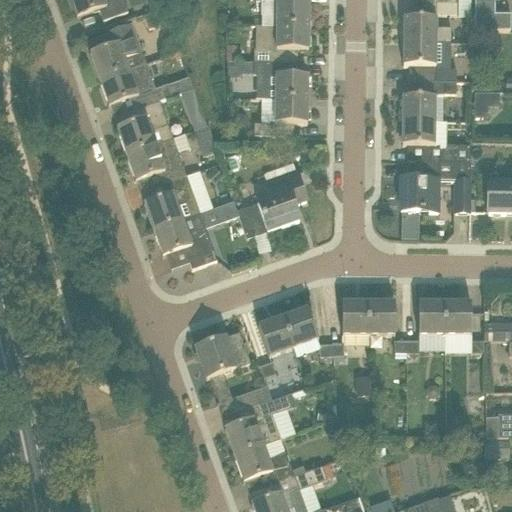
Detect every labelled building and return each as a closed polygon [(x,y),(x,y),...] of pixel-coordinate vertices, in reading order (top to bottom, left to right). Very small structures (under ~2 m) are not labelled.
[(68,0),(77,21),(97,14),(101,26),(127,17),(121,0),(68,0)] [(261,18),(261,30),(308,31),(309,6),(299,6),(298,0),(255,0),(255,4),(267,4),(268,18),(261,18)] [(436,0),(436,8),(470,8),(470,0),(436,0)] [(511,34),(511,17),(494,17),(494,0),(474,0),(474,34),(511,34)] [(470,8),(436,8),(436,19),(470,19),(470,8)] [(404,22),(403,45),(450,46),(451,32),(436,32),(436,22),(404,22)] [(141,58),(142,57),(132,29),(107,38),(112,51),(90,59),(99,85),(142,70),(137,57),(140,55),(141,58)] [(255,30),(255,67),(297,67),(297,66),(293,66),(293,55),(308,55),(308,31),(261,30),(255,30)] [(408,86),(435,86),(456,87),(456,74),(435,74),(435,69),(443,69),(447,65),(448,47),(450,47),(450,46),(403,45),(403,70),(409,70),(408,86)] [(266,104),(275,104),(307,104),(307,80),(293,80),(293,68),(297,68),(297,67),(255,67),(255,78),(266,79),(266,104)] [(129,103),(133,115),(160,106),(159,105),(193,93),(188,81),(167,89),(155,93),(146,68),(142,70),(99,85),(108,110),(129,103)] [(456,98),(456,87),(435,86),(408,86),(408,101),(434,102),(435,98),(456,98)] [(402,101),(402,125),(434,126),(434,102),(408,101),(402,101)] [(254,140),(293,141),(293,140),(290,140),(290,128),(307,128),(307,104),(275,104),(275,126),(269,126),(269,128),(254,128),(254,140)] [(117,134),(126,159),(171,143),(167,130),(168,129),(160,106),(133,115),(138,126),(117,134)] [(438,166),(470,166),(470,150),(454,149),(454,154),(442,153),(434,153),(434,126),(402,125),(402,150),(412,150),(412,165),(438,166)] [(207,130),(195,133),(202,160),(215,157),(207,130)] [(126,159),(135,185),(156,178),(161,191),(187,181),(178,157),(177,157),(171,143),(126,159)] [(433,186),(455,186),(455,217),(469,217),(470,166),(438,166),(417,165),(416,184),(401,184),(401,216),(437,217),(437,200),(433,200),(433,186)] [(199,217),(213,213),(200,174),(187,178),(199,217)] [(296,176),(265,187),(270,203),(257,208),(258,210),(237,217),(246,244),(299,225),(293,209),(306,205),(296,176)] [(199,217),(187,181),(161,191),(164,201),(144,209),(153,235),(183,224),(199,217)] [(511,186),(488,186),(487,218),(511,218),(511,186)] [(211,228),(236,224),(233,208),(208,212),(211,228)] [(216,265),(199,217),(183,224),(153,235),(162,260),(184,253),(192,274),(216,265)] [(342,307),(342,340),(368,340),(368,307),(342,307)] [(368,340),(394,340),(394,307),(368,307),(368,340)] [(444,340),(444,307),(418,307),(418,340),(444,340)] [(471,307),(444,307),(444,340),(471,340),(471,307)] [(282,322),(293,352),(318,344),(307,313),(282,322)] [(258,330),(269,361),(293,352),(282,322),(258,330)] [(511,327),(483,328),(483,345),(483,346),(508,345),(511,345),(511,327)] [(223,377),(250,367),(239,337),(195,353),(206,383),(210,382),(223,377)] [(406,358),(406,345),(394,346),(394,358),(406,358)] [(418,345),(406,345),(406,358),(418,357),(418,345)] [(483,357),(483,346),(483,345),(471,345),(471,357),(483,357)] [(331,363),(342,362),(341,350),(331,351),(331,363)] [(320,363),(331,363),(331,351),(320,351),(320,363)] [(275,378),(271,367),(260,371),(264,382),(275,378)] [(237,402),(241,415),(271,405),(266,391),(237,402)] [(266,448),(279,443),(270,419),(290,412),(286,400),(271,405),(241,415),(246,427),(224,434),(234,460),(266,448)] [(511,418),(498,419),(498,422),(486,421),(487,442),(511,441),(511,418)] [(483,446),(484,463),(509,462),(508,444),(483,446)] [(271,463),(266,448),(234,460),(243,486),(264,479),(268,490),(293,481),(285,458),(271,463)] [(304,511),(298,494),(326,484),(326,483),(334,480),(329,468),(293,481),(268,490),(272,502),(251,509),(252,511),(304,511)] [(424,507),(425,511),(441,511),(437,502),(424,507)]
